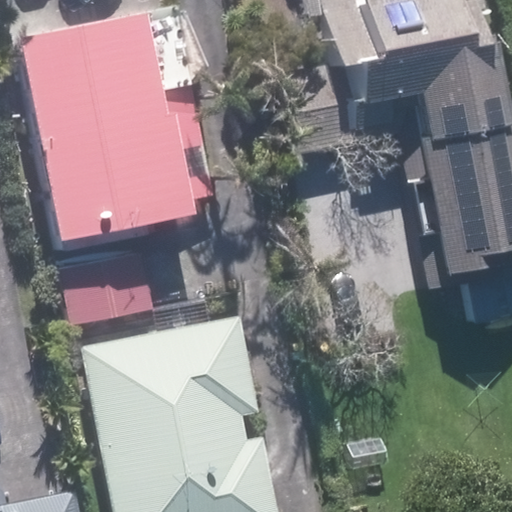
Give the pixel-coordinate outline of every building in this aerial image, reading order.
[(365,46),(374,92),(353,96),(358,119),(398,111),(430,284),(511,268),(511,96),(499,26),(492,27),(486,0),(340,0),(349,48),(365,46)] [(47,230),(180,205),(182,204),(180,193),(197,190),(180,94),(149,100),(132,5),(9,27),(47,230)] [(144,250),(64,264),(73,319),(154,307),(144,250)] [(247,410),(260,408),(243,313),(84,341),(113,511),(278,511),(265,435),(252,437),(247,410)] [(0,511),(78,511),(73,486),(0,501),(0,511)]
